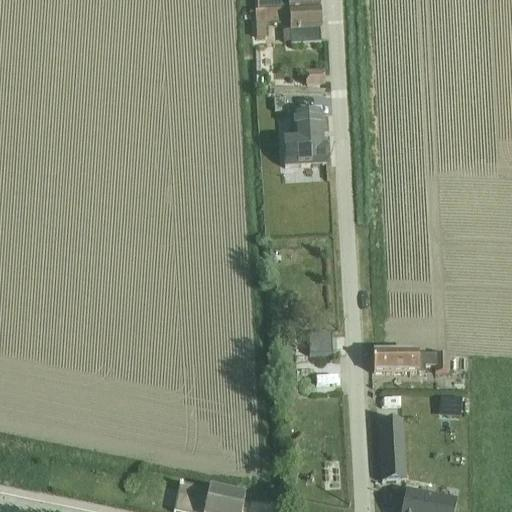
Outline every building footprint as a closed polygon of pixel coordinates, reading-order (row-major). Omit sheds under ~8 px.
[(257,0),(258,15),(318,13),(317,0),(257,0)] [(318,13),(258,15),(255,16),(257,42),(267,41),(266,26),(289,25),(290,48),(321,47),(318,13)] [(324,76),(305,76),(305,91),(325,91),(324,76)] [(295,143),(283,143),(284,170),(326,169),(325,149),(323,149),(322,118),(293,119),(295,143)] [(310,213),(310,225),(333,224),(333,212),(310,213)] [(331,339),(307,340),(308,360),(332,359),(331,339)] [(377,357),(373,357),(373,377),(425,376),(425,370),(434,370),(435,376),(450,376),(449,355),(377,357)] [(341,364),(324,366),(325,376),(342,374),(341,364)] [(403,426),(378,427),(381,487),(406,486),(403,426)] [(180,489),(174,511),(243,511),(245,502),(208,495),(180,489)] [(401,511),(455,511),(456,505),(405,495),(401,511)]
